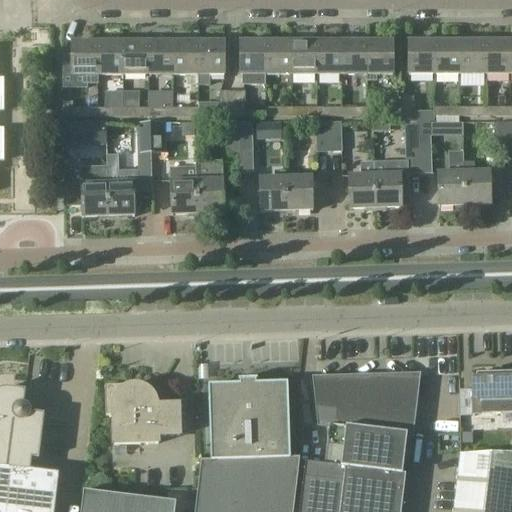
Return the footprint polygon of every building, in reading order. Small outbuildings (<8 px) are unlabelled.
[(121,43),(96,44),(96,78),(121,77),(121,43)] [(146,77),(146,43),(121,43),(121,77),(146,77)] [(171,43),(146,43),(146,77),(171,77),(171,43)] [(196,77),(196,43),(171,43),(171,77),(196,77)] [(222,43),(196,43),(196,77),(197,77),(197,88),(209,88),(209,77),(222,77),(222,43)] [(264,43),(239,43),(239,77),(241,77),(241,88),(264,88),(264,77),(264,43)] [(289,43),(264,43),(264,77),(290,77),(289,43)] [(315,43),(289,43),(290,77),(315,77),(315,43)] [(340,76),(340,43),(315,43),(315,77),(340,76)] [(365,76),(365,43),(340,43),(340,76),(365,76)] [(365,43),(365,76),(391,76),(391,43),(365,43)] [(432,76),(432,43),(407,43),(407,76),(432,76)] [(458,76),(457,43),(432,43),(432,76),(458,76)] [(483,43),(457,43),(458,76),(483,76),(483,43)] [(508,76),(508,43),(483,43),(483,76),(508,76)] [(96,44),(71,44),(71,58),(71,70),(71,78),(84,78),(84,87),(96,87),(96,78),(96,44)] [(71,58),(62,58),(62,70),(71,70),(71,58)] [(383,95),(399,96),(399,81),(383,81),(383,95)] [(315,82),(297,85),(299,97),(317,94),(315,82)] [(230,93),(218,93),(218,105),(218,119),(218,120),(231,119),(230,93)] [(230,93),(231,119),(244,119),(244,93),(230,93)] [(400,99),(387,99),(387,125),(400,125),(400,99)] [(412,99),(400,99),(400,125),(403,125),(412,125),(412,124),(412,114),(412,99)] [(364,119),(363,109),(340,110),(340,119),(364,119)] [(458,119),(458,109),(433,109),(433,119),(458,119)] [(483,109),(458,109),(458,119),(483,119),(483,109)] [(508,119),(508,109),(483,109),(483,119),(508,119)] [(96,120),(96,110),(70,110),(70,120),(96,120)] [(121,120),(121,110),(96,110),(96,120),(121,120)] [(146,110),(121,110),(121,120),(147,119),(146,110)] [(172,119),(172,110),(146,110),(147,119),(172,119)] [(194,110),(172,110),(172,119),(193,119),(198,119),(198,110),(194,110)] [(290,120),(290,110),(264,110),(264,120),(290,120)] [(315,110),(290,110),(290,120),(315,119),(315,110)] [(340,119),(340,110),(315,110),(315,119),(340,119)] [(412,125),(403,125),(404,155),(416,155),(415,124),(412,124),(412,125)] [(429,124),(416,125),(417,154),(430,154),(429,124)] [(65,125),(66,155),(79,154),(78,125),(65,125)] [(148,125),(134,125),(134,128),(135,157),(137,157),(138,185),(151,185),(151,156),(150,125),(148,125)] [(154,125),(150,125),(151,156),(164,156),(164,151),(164,125),(154,125)] [(238,155),(237,125),(224,126),(226,156),(238,155)] [(252,155),(251,134),(251,125),(237,125),(238,155),(252,155)] [(327,125),(315,126),(316,155),(328,154),(327,125)] [(340,125),(327,125),(328,154),(341,154),(340,125)] [(506,155),(504,125),(492,125),(493,155),(506,155)] [(447,156),(448,174),(436,175),(437,208),(463,208),(462,165),(461,156),(447,156)] [(406,163),(373,165),(374,211),(401,210),(401,195),(407,194),(406,163)] [(221,164),(195,165),(195,169),(196,216),(221,215),(222,215),(221,182),(221,164)] [(360,177),(347,178),(348,212),(374,211),(373,165),(359,166),(360,176),(360,177)] [(474,173),(473,165),(462,165),(463,208),(489,207),(488,173),(474,173)] [(195,169),(169,170),(169,182),(170,217),(196,216),(195,169)] [(105,174),(105,171),(80,172),(81,220),(107,219),(105,174)] [(273,174),(273,179),(258,180),(259,213),(284,213),(283,179),(284,179),(284,173),(273,174)] [(118,175),(105,176),(107,219),(133,218),(132,184),(118,185),(118,175)] [(310,178),(284,179),(283,179),(284,213),(311,212),(310,178)] [(244,207),(248,228),(260,225),(256,205),(244,207)] [(511,374),(474,375),(474,380),(470,380),(471,418),(511,416),(511,374)] [(323,467),(304,465),(298,511),(399,511),(404,477),(401,476),(405,439),(409,439),(416,378),(313,382),(318,428),(328,429),(323,467)] [(287,386),(207,388),(209,464),(234,463),(289,462),(287,386)] [(177,408),(151,409),(149,403),(145,398),(140,395),(134,393),(133,387),(103,388),(104,418),(111,418),(112,447),(157,446),(157,439),(178,438),(177,408)] [(0,511),(53,511),(56,492),(47,491),(49,476),(29,473),(30,461),(37,462),(42,424),(35,423),(36,416),(28,415),(27,411),(24,408),(20,408),(16,409),(10,402),(11,401),(12,392),(8,392),(0,392),(0,511)] [(511,511),(511,454),(459,456),(452,511),(511,511)] [(289,462),(234,463),(230,509),(231,511),(292,511),(298,461),(289,462)] [(199,464),(196,492),(193,511),(231,511),(230,509),(234,463),(209,464),(199,464)] [(173,511),(174,506),(102,497),(82,495),(80,511),(173,511)]
